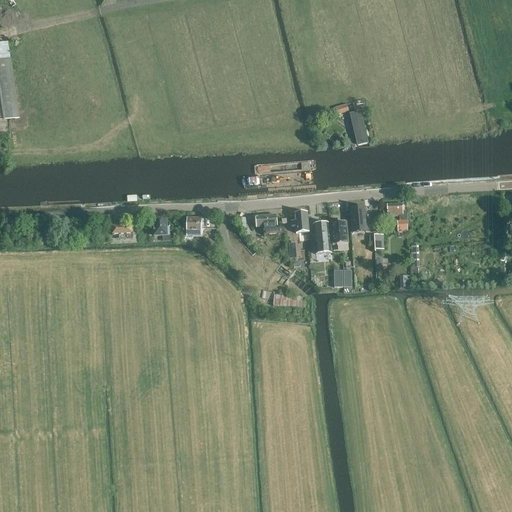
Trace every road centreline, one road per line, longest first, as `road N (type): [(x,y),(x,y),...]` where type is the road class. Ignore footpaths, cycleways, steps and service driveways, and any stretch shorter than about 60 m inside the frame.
road 1 (unclassified): [(0,218),(511,185)]
road 2 (track): [(0,151),(96,146),(140,112)]
